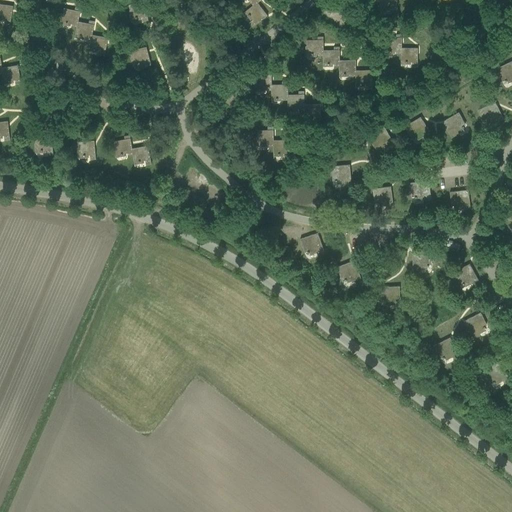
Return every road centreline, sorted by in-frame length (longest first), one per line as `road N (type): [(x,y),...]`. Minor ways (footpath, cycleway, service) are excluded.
road 1 (unclassified): [(511,469),(229,258),(114,207),(0,186)]
road 2 (track): [(14,511),(142,217)]
